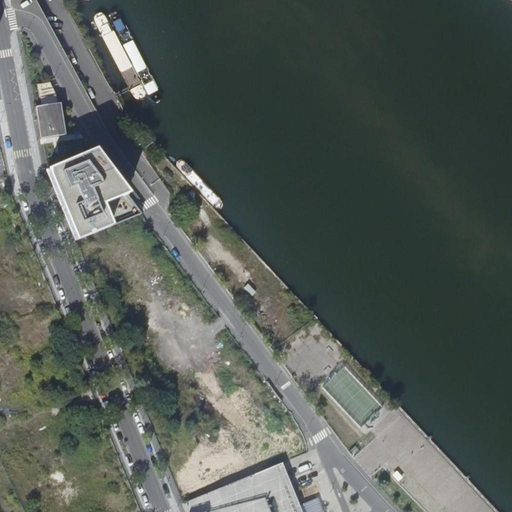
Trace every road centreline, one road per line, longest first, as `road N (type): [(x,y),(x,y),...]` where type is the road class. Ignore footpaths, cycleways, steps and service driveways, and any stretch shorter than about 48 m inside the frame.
road 1 (residential): [(0,14),(34,27),(91,125),(320,435)]
road 2 (residential): [(163,511),(32,196),(0,27)]
